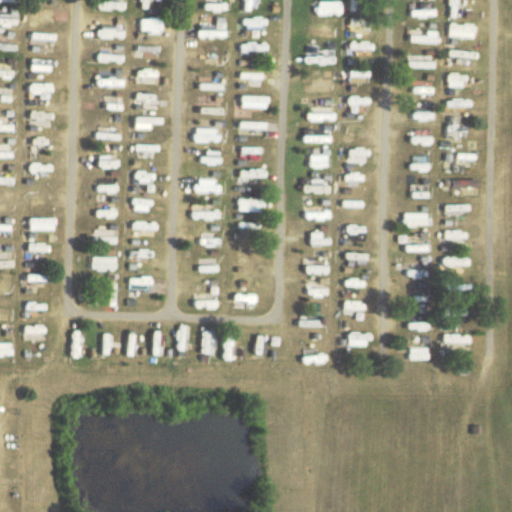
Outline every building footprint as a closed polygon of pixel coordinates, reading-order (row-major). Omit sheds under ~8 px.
[(342,0),(343,14),(357,14),(357,0),(342,0)] [(333,17),(333,2),(308,2),(308,17),(333,17)] [(121,18),(105,18),(105,31),(121,31),(121,18)] [(159,31),(159,19),(136,19),(136,31),(159,31)] [(238,30),(260,30),(260,20),(238,20),(238,30)] [(469,24),(442,24),(442,39),(469,39),(469,24)] [(200,39),(222,39),(222,28),(200,28),(200,39)] [(428,31),(411,31),(411,45),(428,45),(428,31)] [(343,56),(365,56),(365,42),(343,42),(343,56)] [(159,56),(159,47),(136,47),(136,52),(151,52),(151,56),(159,56)] [(121,54),(96,54),(96,62),(121,62),(121,54)] [(28,72),(53,72),(53,58),(28,58),(28,72)] [(238,72),(239,84),(260,82),(258,70),(238,72)] [(463,74),(442,74),(442,87),(463,87),(463,74)] [(220,91),(220,78),(199,78),(199,91),(220,91)] [(329,93),(329,83),(302,83),(302,93),(329,93)] [(330,107),(308,107),(308,119),(330,119),(330,107)] [(430,110),(402,110),(402,123),(430,124),(430,110)] [(154,116),(137,116),(137,126),(154,126),(154,116)] [(240,132),(259,133),(260,121),(240,120),(240,132)] [(96,140),(121,140),(121,126),(96,126),(96,140)] [(464,126),(444,126),(444,136),(464,136),(464,126)] [(221,127),(195,127),(195,142),(221,142),(221,127)] [(370,157),(370,148),(345,148),(345,157),(370,157)] [(97,167),(122,167),(122,159),(97,159),(97,167)] [(51,164),(29,164),(29,172),(51,172),(51,164)] [(268,208),(268,197),(242,197),(242,208),(268,208)] [(443,204),(441,215),(460,219),(463,207),(443,204)] [(222,207),(205,207),(205,217),(222,217),(222,207)] [(330,219),(330,211),(306,211),(306,219),(330,219)] [(425,225),(425,214),(403,214),(403,225),(425,225)] [(47,217),(30,222),(32,229),(49,225),(47,217)] [(164,222),(138,222),(138,234),(164,234),(164,222)] [(0,238),(13,238),(13,224),(0,223),(0,238)] [(330,234),(311,234),(311,247),(330,247),(330,234)] [(424,240),(406,241),(407,252),(425,251),(424,240)] [(99,271),(123,271),(123,256),(99,256),(99,271)] [(137,268),(153,268),(153,258),(137,258),(137,268)] [(209,271),(223,272),(223,262),(209,262),(209,271)] [(327,274),(327,265),(303,264),(303,273),(327,274)] [(422,265),(405,265),(405,278),(422,278),(422,265)] [(159,276),(137,278),(138,289),(159,288),(159,276)] [(124,278),(116,278),(116,301),(124,301),(124,278)] [(346,290),(363,290),(363,278),(346,278),(346,290)] [(326,280),(304,280),(304,293),(326,293),(326,280)] [(0,294),(19,295),(19,284),(0,283),(0,294)] [(442,296),(462,297),(462,284),(442,284),(442,296)] [(423,302),(423,291),(412,291),(412,302),(423,302)] [(237,294),(237,307),(258,307),(258,294),(237,294)] [(365,315),(365,304),(344,304),(344,315),(365,315)] [(425,310),(407,311),(407,323),(425,323),(425,310)] [(464,320),(464,310),(442,310),(442,320),(464,320)] [(195,326),(186,326),(186,350),(195,350),(195,326)] [(172,332),(163,332),(163,352),(172,352),(172,332)] [(367,332),(346,332),(346,346),(367,346),(367,332)] [(80,359),(88,359),(88,333),(80,333),(80,359)] [(439,335),(438,344),(459,346),(460,337),(439,335)] [(147,363),(147,337),(136,337),(136,363),(147,363)] [(0,356),(18,355),(17,342),(0,342),(0,356)] [(423,348),(406,348),(406,362),(423,362),(423,348)]
